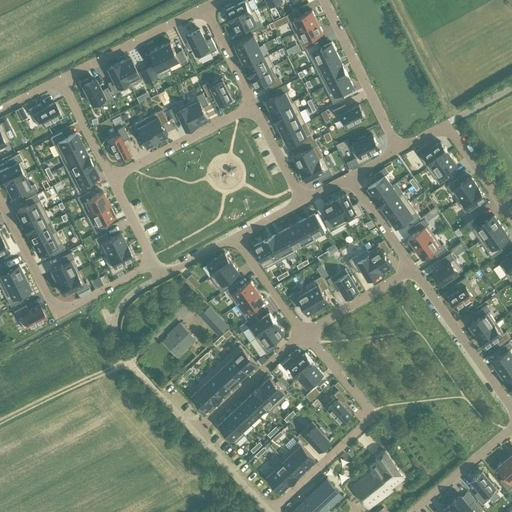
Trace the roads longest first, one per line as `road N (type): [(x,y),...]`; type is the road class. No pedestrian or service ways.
road 1 (residential): [(304,333),(374,414),(271,511)]
road 2 (residential): [(154,262),(70,307),(56,306),(0,200)]
road 3 (residential): [(195,432),(126,361),(115,331),(124,300),(160,274)]
road 4 (residential): [(511,402),(413,268)]
road 5 (residential): [(324,0),(397,148)]
road 6 (residential): [(61,79),(204,7)]
road 7 (residential): [(111,176),(253,105)]
road 8 (residential): [(195,432),(304,333)]
road 9 (track): [(126,361),(0,421)]
road 10 (residential): [(411,511),(511,426)]
road 11 (track): [(395,0),(453,117)]
road 12 (residential): [(304,333),(413,268)]
